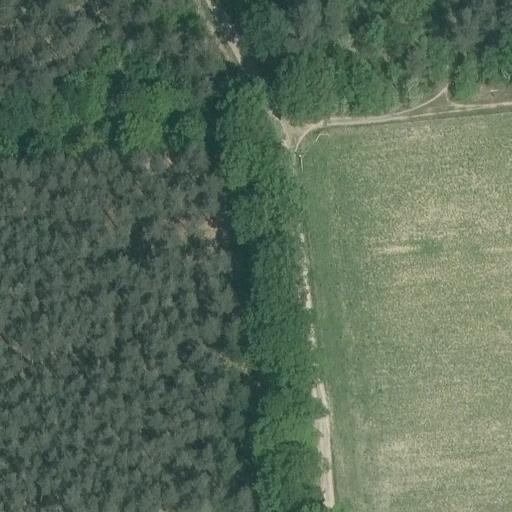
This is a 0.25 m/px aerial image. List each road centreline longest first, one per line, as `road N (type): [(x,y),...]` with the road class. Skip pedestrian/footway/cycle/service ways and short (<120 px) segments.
road 1 (track): [(328,511),(278,118)]
road 2 (track): [(450,100),(278,118)]
road 3 (track): [(278,118),(111,126)]
road 4 (track): [(210,0),(278,118)]
